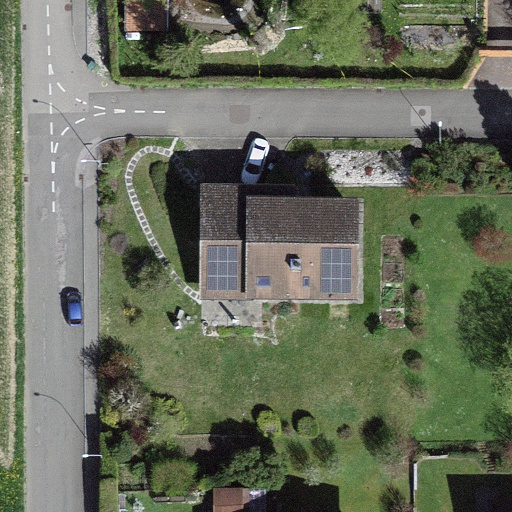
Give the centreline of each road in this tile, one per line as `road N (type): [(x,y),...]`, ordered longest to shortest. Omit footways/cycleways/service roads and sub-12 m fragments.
road 1 (residential): [(511,121),(56,122)]
road 2 (residential): [(61,511),(56,122)]
road 3 (residential): [(56,122),(56,0)]
